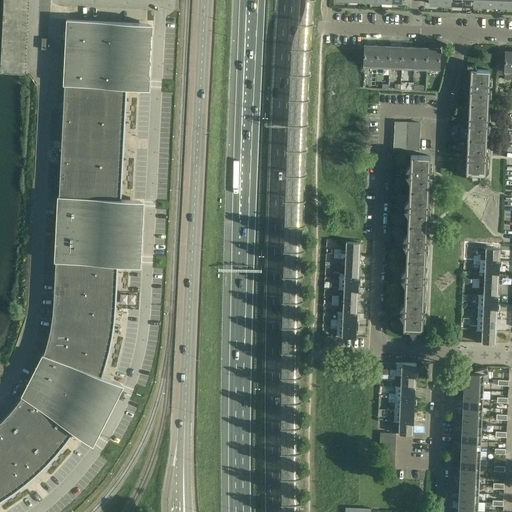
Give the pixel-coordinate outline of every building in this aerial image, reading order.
[(65,85),(64,97),(125,100),(126,88),(145,89),(148,23),(66,19),(63,85),(65,85)] [(364,69),(376,69),(377,46),(373,46),(364,45),(364,69)] [(376,69),(389,70),(390,46),(377,46),(376,69)] [(389,70),(401,70),(402,47),(398,47),(390,46),(389,70)] [(401,70),(414,71),(415,47),(410,47),(402,47),(401,70)] [(427,48),(415,47),(414,71),(426,71),(427,48)] [(427,48),(426,71),(439,72),(440,48),(427,48)] [(497,63),(496,74),(505,74),(505,63),(497,63)] [(488,105),(489,85),(490,71),(476,70),(475,64),(467,66),(470,85),(465,85),(465,90),(470,90),(469,105),(488,105)] [(376,75),(376,89),(388,89),(388,76),(376,75)] [(64,97),(62,140),(123,143),(125,100),(64,97)] [(487,141),(488,105),(469,105),(468,120),(464,119),(463,124),(468,125),(467,140),(487,141)] [(62,140),(59,196),(120,200),(120,199),(123,143),(62,140)] [(485,176),(486,156),(487,141),(467,140),(466,155),(462,154),(462,159),(466,160),(465,175),(471,175),(472,181),(480,180),(480,176),(485,176)] [(410,155),(410,156),(410,165),(405,171),(405,176),(409,182),(409,190),(428,191),(430,156),(410,155)] [(427,226),(428,191),(409,190),(408,199),(404,206),(404,210),(408,217),(407,226),(427,226)] [(139,200),(120,199),(120,200),(59,196),(58,196),(56,229),(138,233),(139,200)] [(425,262),(427,226),(407,226),(407,234),(402,240),(402,245),(406,252),(406,261),(425,262)] [(117,264),(128,265),(136,265),(138,233),(56,229),(54,261),(56,261),(117,264)] [(360,256),(360,243),(346,242),(345,254),(345,255),(360,256)] [(499,261),(500,249),(486,249),(485,260),(485,261),(499,261)] [(359,267),(360,256),(345,255),(345,254),(340,254),(340,255),(333,254),(333,258),(340,258),(340,259),(345,259),(345,266),(359,267)] [(499,273),(499,272),(499,261),(485,261),(485,260),(480,260),(473,260),(473,265),(480,265),(479,272),(484,272),(499,273)] [(56,261),(54,288),(116,291),(117,264),(56,261)] [(424,295),(425,272),(425,262),(406,261),(406,269),(401,275),(401,280),(405,286),(405,295),(424,295)] [(333,273),(332,278),(359,279),(359,267),(345,266),(344,274),(339,274),(339,273),(333,273)] [(498,285),(499,273),(484,272),(484,284),(498,285)] [(332,278),(332,282),(339,282),(338,290),(344,290),(358,290),(359,279),(332,278)] [(483,295),(483,296),(498,296),(498,285),(484,284),(483,295)] [(54,288),(54,303),(115,306),(116,291),(54,288)] [(344,290),(343,302),(358,302),(358,290),(344,290)] [(423,331),(424,295),(405,295),(404,304),(399,310),(399,314),(403,321),(403,330),(409,330),(413,337),(417,330),(423,331)] [(471,302),(471,307),(497,308),(498,296),(483,296),(483,295),(478,295),(478,303),(471,302)] [(343,302),(343,313),(357,314),(358,302),(343,302)] [(115,306),(54,303),(53,314),(51,324),(112,335),(113,330),(114,321),(115,306)] [(471,307),(471,311),(478,312),(477,319),(496,320),(497,308),(471,307)] [(357,325),(357,314),(343,313),(337,313),(337,320),(330,320),(330,324),(357,325)] [(496,332),(496,320),(477,319),(477,326),(470,326),(470,330),(477,331),(477,330),(482,331),(496,332)] [(51,324),(49,335),(46,346),(43,354),(101,377),(101,375),(105,363),(109,350),(109,347),(112,335),(51,324)] [(336,337),(342,337),(356,338),(357,325),(330,324),(330,329),(337,329),(336,337)] [(495,343),(496,332),(482,331),(481,343),(495,343)] [(112,380),(101,375),(101,377),(43,354),(42,354),(32,375),(104,412),(119,382),(112,380)] [(389,371),(389,375),(396,375),(396,376),(401,376),(401,375),(415,376),(416,364),(402,364),(396,364),(396,371),(389,370),(389,371)] [(464,372),(464,381),(483,382),(484,374),(488,373),(488,372),(487,367),(474,370),(474,371),(475,371),(475,373),(464,372)] [(73,431),(89,441),(104,412),(32,375),(22,394),(74,429),(73,431)] [(401,376),(401,387),(415,388),(415,376),(401,375),(401,376)] [(464,381),(464,390),(483,391),(483,382),(464,381)] [(388,394),(388,398),(414,399),(415,388),(401,387),(395,387),(395,394),(388,394)] [(464,390),(463,399),(483,399),(483,391),(464,390)] [(17,403),(2,419),(47,463),(51,458),(56,453),(61,447),(65,441),(73,431),(74,429),(22,394),(21,396),(22,396),(17,403)] [(388,398),(388,402),(395,403),(394,410),(400,411),(414,411),(414,399),(388,398)] [(482,408),(483,399),(463,399),(463,407),(482,408)] [(482,417),(482,408),(463,407),(462,416),(482,417)] [(414,411),(400,411),(394,410),(394,417),(387,417),(387,422),(413,423),(414,411)] [(481,425),(482,417),(462,416),(462,424),(481,425)] [(0,471),(11,489),(13,491),(15,490),(23,484),(26,482),(34,475),(37,472),(46,463),(47,463),(2,420),(0,422),(0,471)] [(413,435),(413,423),(387,422),(387,426),(394,426),(394,423),(399,423),(399,434),(413,435)] [(462,424),(462,433),(481,434),(481,425),(462,424)] [(462,433),(461,442),(481,442),(481,434),(462,433)] [(480,451),(481,442),(461,442),(461,450),(480,451)] [(480,459),(480,451),(461,450),(461,459),(480,459)] [(479,468),(480,459),(461,459),(460,467),(479,468)] [(479,477),(479,468),(460,467),(460,476),(479,477)] [(0,499),(3,498),(12,492),(13,491),(11,489),(0,471),(0,499)] [(479,485),(479,477),(460,476),(459,484),(479,485)] [(478,494),(479,485),(459,484),(459,493),(478,494)] [(478,502),(478,494),(459,493),(459,502),(478,502)] [(478,511),(478,502),(459,502),(458,510),(478,511)]
